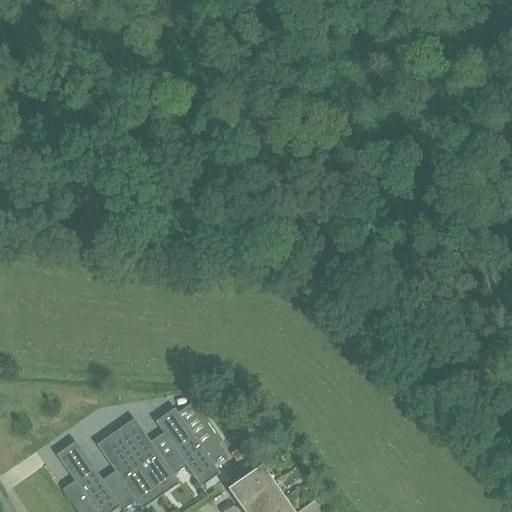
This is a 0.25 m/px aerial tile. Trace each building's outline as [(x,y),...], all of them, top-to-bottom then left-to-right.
[(213,467),(214,466),(218,464),(217,464),(226,457),(218,445),(217,445),(205,453),(193,436),(178,414),(177,415),(159,427),(158,427),(163,434),(177,455),(186,467),(195,480),(196,479),(212,467),(213,467)] [(155,489),(172,477),(174,476),(177,474),(186,467),(177,455),(165,463),(152,445),(152,446),(137,424),(119,437),(118,437),(155,489)] [(114,472),(127,490),(115,498),(115,499),(121,507),(123,511),(132,505),(133,505),(136,503),(137,502),(137,501),(154,489),(154,490),(155,489),(118,437),(118,438),(100,450),(115,472),(114,472)] [(74,482),(86,500),(74,508),(76,511),(96,511),(97,511),(114,500),(115,499),(115,498),(102,481),(78,446),(77,447),(59,460),(60,461),(74,482)] [(258,465),(248,452),(235,461),(244,474),(258,465)] [(240,507),(275,483),(263,466),(229,490),(240,507)] [(240,507),(243,511),(266,511),(286,499),(275,483),(240,507)] [(294,511),(286,499),(266,511),(294,511)]
